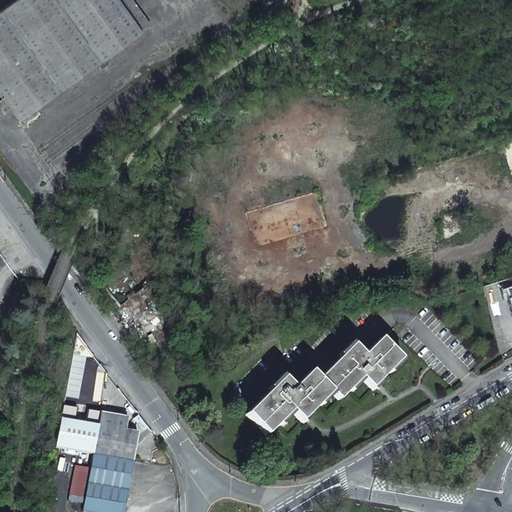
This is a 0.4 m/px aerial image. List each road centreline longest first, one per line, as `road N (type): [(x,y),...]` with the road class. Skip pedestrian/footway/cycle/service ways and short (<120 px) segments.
road 1 (residential): [(199,473),(0,192)]
road 2 (unknown): [(479,393),(425,332),(398,324),(358,335),(251,389)]
road 3 (residential): [(511,374),(331,482)]
road 4 (residential): [(331,482),(482,505)]
